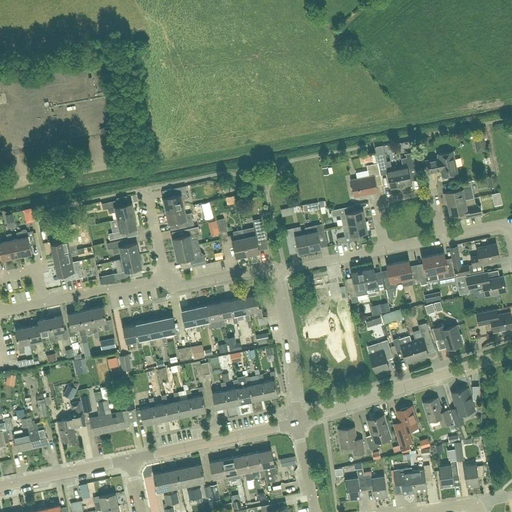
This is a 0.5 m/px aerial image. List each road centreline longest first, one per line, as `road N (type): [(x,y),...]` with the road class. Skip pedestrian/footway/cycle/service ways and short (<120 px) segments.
road 1 (residential): [(296,423),(511,351)]
road 2 (residential): [(129,461),(296,423)]
road 3 (residential): [(275,272),(296,423)]
road 4 (residential): [(441,236),(431,193),(394,194),(379,205),(386,248)]
road 5 (residential): [(0,488),(129,461)]
road 6 (residential): [(42,302),(165,276)]
